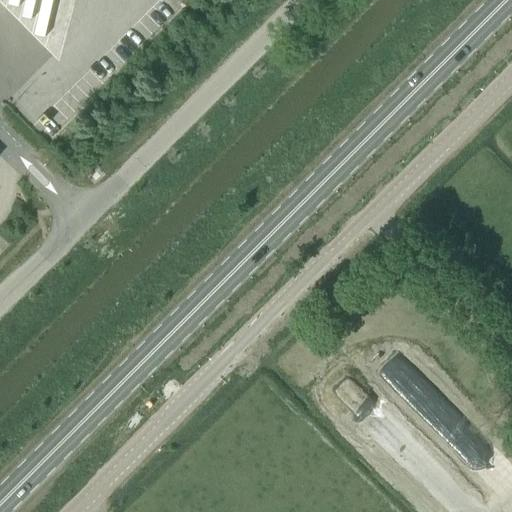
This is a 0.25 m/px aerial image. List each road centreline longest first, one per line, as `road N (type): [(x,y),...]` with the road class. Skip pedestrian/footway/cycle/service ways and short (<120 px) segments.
road 1 (secondary): [(0,507),(511,5)]
road 2 (unclassified): [(77,511),(511,80)]
road 3 (unclassified): [(0,302),(304,0)]
